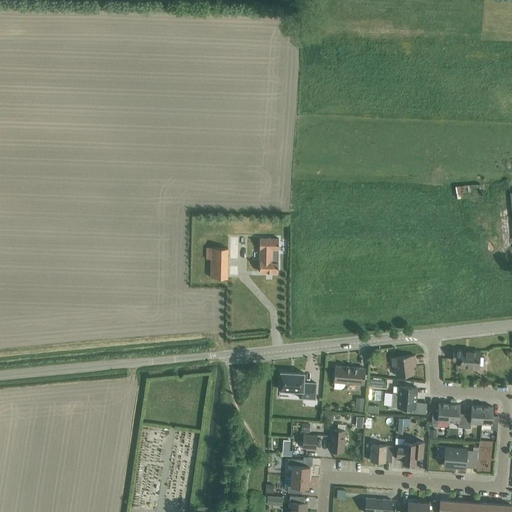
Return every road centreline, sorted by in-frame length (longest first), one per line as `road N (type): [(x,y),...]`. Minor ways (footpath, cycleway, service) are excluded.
road 1 (tertiary): [(0,376),(429,333)]
road 2 (residential): [(429,333),(432,380),(442,391),(499,394),(506,404),(501,478),(486,489),(336,476),(324,483),(322,511)]
